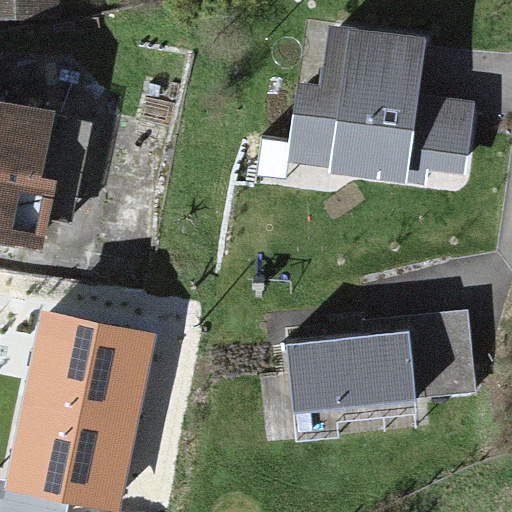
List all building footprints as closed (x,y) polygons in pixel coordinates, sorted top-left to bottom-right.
[(43,0),(0,0),(0,22),(44,22),(43,0)] [(291,166),(405,180),(406,167),(460,173),(470,101),(415,94),(422,38),(331,27),(323,88),(301,85),(291,166)] [(0,128),(0,237),(27,135),(0,128)] [(362,337),(289,344),(296,409),(473,391),(465,312),(361,323),(362,337)] [(47,313),(9,485),(114,508),(151,335),(47,313)]
